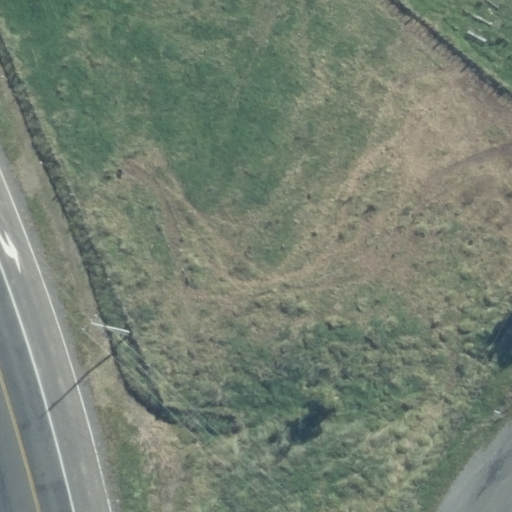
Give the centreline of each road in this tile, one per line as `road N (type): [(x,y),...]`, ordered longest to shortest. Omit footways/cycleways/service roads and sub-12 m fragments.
road 1 (secondary): [(0,214),(73,429),(91,511)]
road 2 (secondary): [(42,511),(0,369)]
